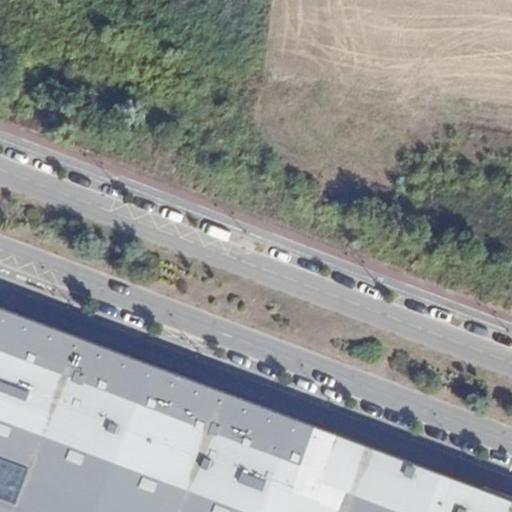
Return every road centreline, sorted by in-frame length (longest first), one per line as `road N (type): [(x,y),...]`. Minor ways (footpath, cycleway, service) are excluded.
road 1 (residential): [(0,248),(511,441)]
road 2 (residential): [(511,363),(0,171)]
